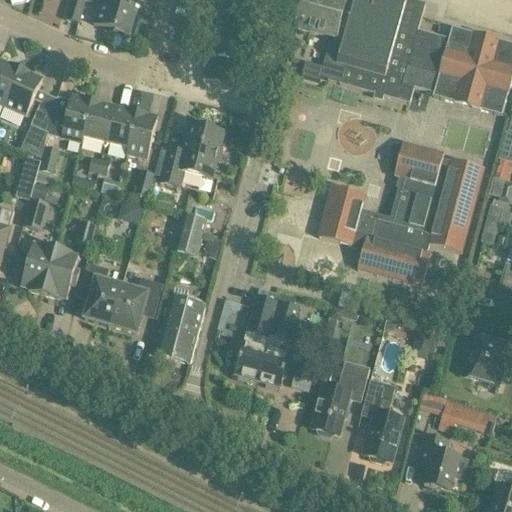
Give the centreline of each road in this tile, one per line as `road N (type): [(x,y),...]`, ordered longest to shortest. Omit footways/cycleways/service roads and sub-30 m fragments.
road 1 (residential): [(186,421),(265,114)]
road 2 (tertiary): [(186,421),(0,328)]
road 3 (tertiary): [(367,511),(186,421)]
road 4 (residential): [(0,17),(140,79)]
road 5 (residential): [(140,79),(265,114)]
